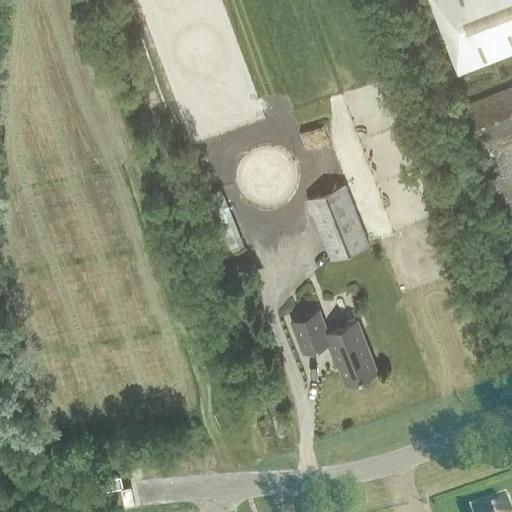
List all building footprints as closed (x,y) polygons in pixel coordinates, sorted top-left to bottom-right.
[(511,0),(431,0),(458,71),(511,50),(511,0)] [(484,150),(511,138),(511,86),(466,105),(484,150)] [(222,184),(203,192),(227,251),(247,243),(222,184)] [(332,259),(369,244),(345,184),(308,199),(332,259)] [(328,332),(319,310),(291,321),(303,352),(328,342),(333,357),(335,356),(345,383),(377,371),(358,320),(328,332)] [(510,511),(506,500),(471,511),(510,511)]
